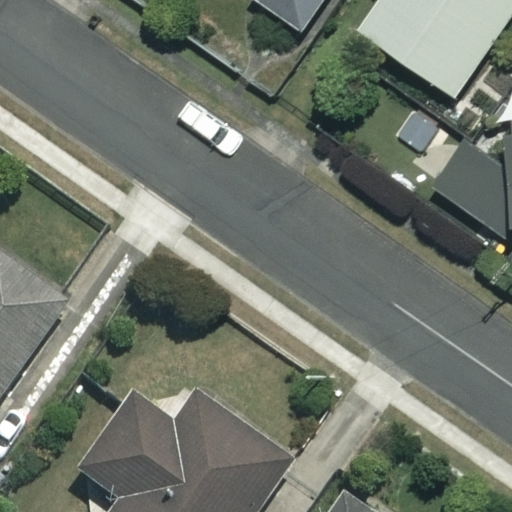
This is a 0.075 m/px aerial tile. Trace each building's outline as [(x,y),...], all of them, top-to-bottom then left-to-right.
[(255,0),(300,31),(322,0),(255,0)] [(511,0),(383,0),(360,34),(453,98),(511,13),(511,0)] [(511,103),(457,108),(429,185),(511,243),(511,103)] [(0,391),(64,300),(0,254),(0,391)] [(178,426),(136,397),(84,473),(120,498),(110,511),(256,511),(291,462),(199,397),(178,426)] [(328,511),(370,511),(342,492),(328,511)]
